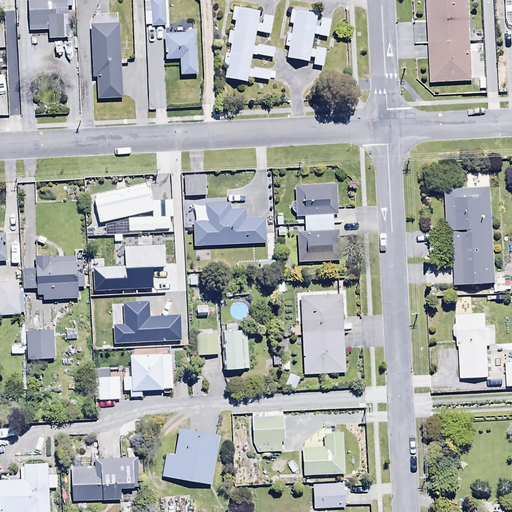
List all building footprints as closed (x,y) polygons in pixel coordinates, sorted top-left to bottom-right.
[(26,0),(29,32),(47,31),(47,39),(68,37),(66,6),(72,6),(71,0),(26,0)] [(466,0),(425,0),(429,85),(470,83),(466,0)] [(226,67),(224,77),(246,82),(247,77),(268,81),(270,70),(249,66),(252,55),(270,59),(273,47),(254,43),(256,33),(269,35),(273,17),(259,14),(259,11),(232,6),(229,21),(232,22),(230,32),(229,31),(226,44),(229,45),(227,53),(224,53),(221,66),(226,67)] [(149,7),(150,26),(165,26),(165,7),(149,7)] [(287,47),(285,58),(307,62),(308,58),(312,59),(311,65),(321,67),(324,50),(311,47),(313,35),(325,38),(329,20),(316,18),(316,14),(291,9),(288,23),(292,24),(290,33),(285,33),(283,46),(287,47)] [(117,23),(89,25),(93,79),(96,79),(97,99),(122,97),(117,23)] [(195,74),(193,38),(193,33),(164,35),(166,59),(179,58),(180,75),(195,74)] [(205,175),(183,175),(184,196),(205,196),(205,175)] [(335,183),(293,185),(295,218),(303,217),(304,232),(297,232),(298,262),(339,260),(338,230),(332,230),(332,215),(337,215),(335,183)] [(489,184),(446,187),(452,282),(496,279),(489,184)] [(228,203),(205,204),(205,221),(192,221),(192,246),(263,245),(262,219),(244,219),(244,209),(228,209),(228,203)] [(121,241),(122,249),(125,280),(127,299),(146,297),(145,293),(150,293),(150,287),(160,286),(157,246),(155,246),(154,241),(136,243),(136,240),(121,241)] [(42,300),(44,300),(76,298),(75,287),(83,286),(82,275),(75,276),(73,257),(47,258),(47,256),(34,257),(35,269),(21,270),(23,290),(35,289),(35,294),(42,294),(42,300)] [(0,316),(19,315),(19,313),(23,313),(21,291),(17,291),(17,281),(0,281),(0,316)] [(341,296),(300,298),(304,376),(344,374),(341,296)] [(485,309),(455,311),(460,375),(487,374),(485,344),(494,343),(493,324),(486,325),(485,309)] [(50,329),(24,331),(27,360),(53,358),(50,329)] [(239,330),(220,332),(222,370),(241,369),(239,330)] [(216,333),(195,333),(196,356),(216,356),(216,333)] [(116,339),(94,340),(95,372),(117,371),(116,339)] [(281,415),(250,417),(252,446),(252,454),(258,454),(280,452),(280,443),(283,442),(281,415)] [(218,435),(176,428),(171,454),(164,453),(160,477),(209,486),(218,435)] [(321,446),(300,448),(302,477),(343,473),(340,433),(320,435),(321,446)] [(120,500),(119,490),(119,488),(136,487),(135,457),(93,460),(93,465),(68,467),(68,470),(70,503),(120,500)] [(47,511),(45,462),(21,464),(21,467),(18,467),(18,479),(0,479),(0,511),(47,511)] [(343,483),(312,485),(313,509),(344,507),(343,483)]
